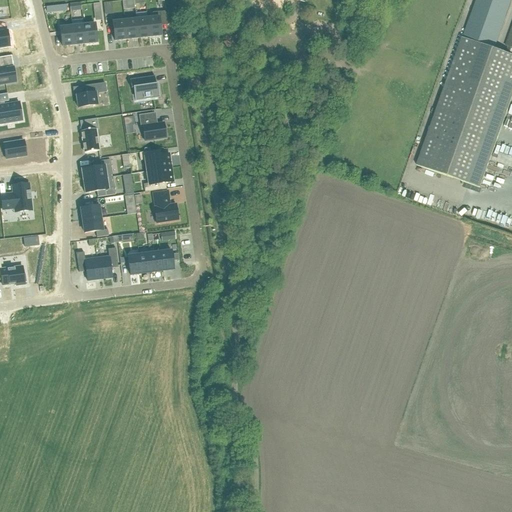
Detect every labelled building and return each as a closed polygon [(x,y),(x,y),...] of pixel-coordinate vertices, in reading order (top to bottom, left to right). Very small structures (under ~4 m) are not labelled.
[(511,0),(476,0),(463,39),(462,38),(417,166),(480,188),(511,97),(511,56),(495,50),(511,0)] [(133,2),(122,3),(124,12),(135,11),(133,2)] [(93,6),(95,23),(102,23),(100,6),(93,6)] [(153,18),(147,19),(149,38),(161,36),(158,13),(152,13),(153,18)] [(138,39),(149,38),(147,19),(136,20),(138,39)] [(138,39),(136,20),(124,21),(126,40),(138,39)] [(126,40),(124,21),(113,23),(115,41),(126,40)] [(95,24),(83,26),(85,45),(97,43),(95,24)] [(74,46),(85,45),(83,26),(72,27),(74,46)] [(62,47),(74,46),(72,27),(60,28),(62,47)] [(0,48),(10,47),(7,31),(0,32),(0,48)] [(142,71),(159,71),(158,61),(142,61),(142,71)] [(0,84),(15,82),(14,74),(13,68),(5,70),(5,68),(0,68),(0,84)] [(156,85),(154,77),(130,80),(131,89),(133,89),(135,102),(160,98),(158,88),(158,85),(156,85)] [(86,95),(76,96),(78,109),(100,105),(98,93),(106,92),(105,84),(85,87),(86,95)] [(7,94),(0,95),(0,124),(22,121),(19,103),(4,106),(4,103),(8,102),(7,94)] [(156,125),(156,123),(155,114),(139,116),(141,128),(142,128),(145,141),(166,138),(164,124),(156,125)] [(125,126),(131,125),(134,125),(133,117),(124,119),(125,126)] [(87,131),(81,132),(84,153),(99,151),(95,125),(86,126),(87,131)] [(24,142),(3,145),(6,159),(26,156),(24,142)] [(145,161),(147,172),(170,169),(168,155),(156,157),(156,151),(139,153),(140,161),(145,161)] [(93,168),(81,170),(83,182),(107,178),(105,167),(110,166),(110,160),(92,163),(93,168)] [(161,191),(161,185),(172,183),(170,169),(147,172),(148,184),(143,185),(145,193),(161,191)] [(131,175),(124,176),(127,195),(134,194),(131,175)] [(107,178),(83,182),(85,194),(96,192),(97,198),(115,195),(114,189),(108,190),(107,178)] [(13,195),(1,196),(3,210),(15,209),(15,212),(31,211),(30,200),(31,199),(30,193),(29,193),(28,185),(13,187),(13,195)] [(178,221),(176,205),(170,206),(168,192),(153,194),(155,208),(154,208),(156,224),(178,221)] [(126,206),(135,205),(133,196),(124,197),(126,206)] [(425,197),(422,204),(431,207),(433,201),(425,197)] [(456,215),(466,219),(471,207),(461,203),(456,215)] [(81,209),(83,221),(101,219),(99,206),(81,209)] [(101,219),(83,221),(84,234),(96,232),(97,238),(108,236),(107,230),(102,231),(101,219)] [(24,247),(29,246),(39,245),(38,237),(28,238),(23,239),(24,247)] [(109,258),(97,259),(99,280),(112,278),(111,269),(118,268),(116,249),(108,250),(109,258)] [(171,252),(160,253),(162,271),(174,270),(171,252)] [(99,280),(97,259),(85,261),(84,253),(76,254),(79,273),(86,272),(87,281),(99,280)] [(149,254),(152,273),(162,271),(160,253),(149,254)] [(141,274),(152,273),(149,254),(139,256),(141,274)] [(141,274),(139,256),(127,257),(130,276),(141,274)] [(0,264),(0,263),(0,280),(1,281),(2,286),(15,284),(15,286),(25,285),(24,283),(26,283),(25,274),(23,274),(22,267),(1,270),(0,264)]
